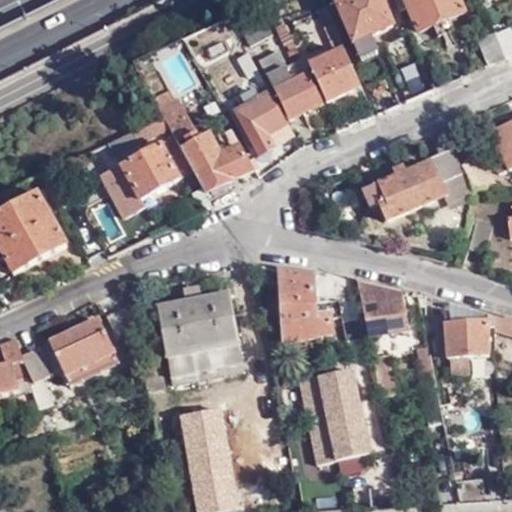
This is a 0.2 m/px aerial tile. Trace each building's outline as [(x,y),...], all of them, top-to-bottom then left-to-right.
[(395,31),(382,0),(336,0),(362,62),(378,55),(372,39),(395,31)] [(463,14),(456,0),(401,0),(416,33),(463,14)] [(265,2),(242,12),(256,44),(280,33),(265,2)] [(330,103),(363,88),(331,12),(323,15),(339,55),(314,67),(330,103)] [(505,62),(511,59),(511,42),(505,24),(491,29),(494,37),(505,62)] [(289,29),(280,33),(295,66),(305,61),(289,29)] [(475,44),(486,71),(505,62),(494,37),(475,44)] [(264,73),(254,53),(245,58),(253,78),(264,73)] [(265,60),(272,75),(287,69),(281,53),(265,60)] [(305,61),(295,66),(287,69),(272,75),(294,121),(307,115),(301,103),(320,94),(305,61)] [(262,155),(278,147),(272,134),(291,126),(274,94),(264,98),(260,90),(247,96),(252,105),(240,110),(262,155)] [(307,115),(326,105),(320,94),(301,103),(307,115)] [(161,108),(168,120),(180,115),(185,121),(194,117),(183,98),(161,108)] [(177,137),(208,193),(259,170),(246,147),(225,157),(213,134),(205,138),(194,117),(185,121),(180,115),(168,120),(173,129),(177,137)] [(511,172),(511,123),(489,133),(507,174),(511,172)] [(278,147),(298,138),(291,126),(272,134),(278,147)] [(173,129),(119,153),(124,165),(148,155),(147,151),(177,137),(173,129)] [(429,138),(438,159),(452,153),(443,131),(429,138)] [(141,199),(192,175),(181,152),(174,154),(170,145),(107,176),(126,214),(144,206),(141,199)] [(452,153),(438,159),(426,164),(426,165),(441,199),(468,188),(458,166),(452,153)] [(479,158),(458,166),(468,188),(471,194),(493,191),(479,158)] [(441,199),(426,165),(403,175),(401,172),(372,184),(374,189),(358,194),(366,211),(376,207),(384,226),(442,201),(441,199)] [(70,187),(56,193),(68,217),(81,210),(70,187)] [(441,199),(442,201),(447,211),(474,199),(471,194),(468,188),(441,199)] [(198,198),(206,217),(219,211),(215,200),(212,202),(208,193),(198,198)] [(0,205),(0,243),(19,276),(70,249),(42,197),(2,218),(0,215),(0,211),(22,201),(20,197),(0,205)] [(484,252),(492,224),(475,219),(467,247),(484,252)] [(266,327),(270,347),(334,336),(330,313),(315,316),(313,276),(310,276),(281,271),(276,269),(280,325),(266,327)] [(389,291),(358,284),(370,341),(409,334),(400,292),(389,291)] [(230,306),(227,297),(158,310),(172,386),(243,375),(230,306)] [(122,337),(132,331),(126,306),(115,311),(121,335),(122,337)] [(117,339),(122,337),(121,335),(115,311),(105,316),(117,339)] [(511,324),(494,319),(495,333),(511,338),(511,324)] [(64,376),(112,353),(96,321),(48,345),(64,376)] [(446,324),(448,358),(451,358),(452,375),(469,374),(468,357),(487,356),(485,322),(446,324)] [(17,339),(0,345),(0,395),(19,387),(14,376),(26,372),(22,358),(17,339)] [(432,368),(428,348),(416,350),(420,370),(432,368)] [(22,358),(26,372),(35,401),(37,410),(53,402),(42,378),(50,373),(38,350),(22,358)] [(68,385),(117,362),(112,353),(64,376),(68,385)] [(140,368),(146,395),(165,390),(159,363),(140,368)] [(376,468),(356,365),(299,375),(317,465),(337,461),(340,475),(376,468)] [(387,365),(375,366),(376,370),(382,398),(394,396),(387,365)] [(369,405),(383,403),(382,398),(376,370),(362,373),(369,405)] [(37,410),(35,401),(29,404),(32,416),(39,414),(37,410)] [(265,461),(255,410),(175,424),(185,475),(265,461)] [(483,479),(455,481),(457,489),(459,504),(484,502),(483,479)]
